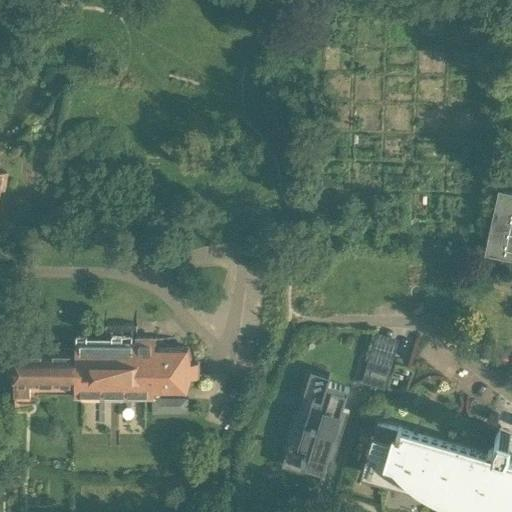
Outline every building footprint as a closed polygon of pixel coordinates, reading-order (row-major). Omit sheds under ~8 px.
[(511,257),(511,191),(499,188),(485,251),(511,257)] [(105,340),(95,340),(75,340),(75,351),(56,351),(56,345),(45,345),(45,351),(14,350),(14,394),(29,394),(30,383),(54,383),(54,394),(154,395),(154,393),(154,389),(187,390),(191,375),(198,375),(198,361),(191,360),(187,346),(155,346),(155,336),(137,336),(137,322),(105,321),(105,340)] [(371,358),(363,382),(386,389),(393,366),(371,358)] [(309,395),(293,444),(306,448),(304,453),(302,453),(301,456),(303,457),(301,464),(321,471),(319,479),(320,479),(349,387),(328,381),(331,373),(329,372),(321,399),(309,395)] [(154,393),(154,395),(153,398),(152,398),(152,412),(187,412),(187,398),(159,397),(159,393),(154,393)] [(378,421),(363,471),(471,504),(470,508),(483,511),(491,511),(491,510),(497,511),(511,511),(511,461),(506,460),(508,455),(505,450),(510,441),(510,431),(498,428),(494,437),(493,446),(488,447),(486,454),(401,428),(401,426),(397,425),(397,427),(378,421)]
